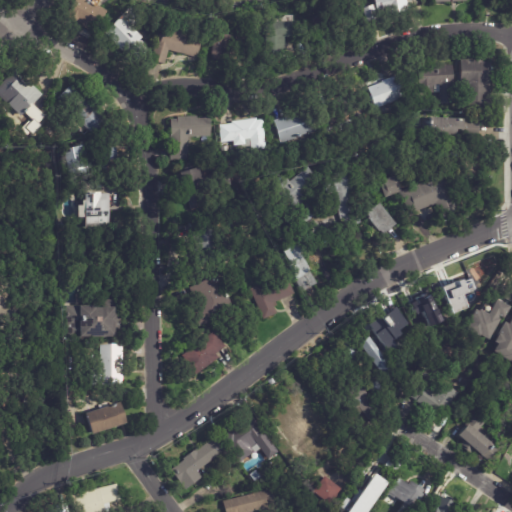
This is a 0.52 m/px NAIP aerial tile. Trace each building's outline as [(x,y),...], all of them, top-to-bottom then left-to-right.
[(96,0),(93,6),(104,12),(93,32),(64,16),(72,0),(96,0)] [(404,0),(408,11),(409,11),(379,21),(378,20),(367,24),(362,11),(373,7),(370,0),(404,0)] [(142,20),(143,20),(134,31),(142,37),(139,41),(149,49),(139,61),(104,33),(116,18),(118,20),(128,8),(142,20)] [(290,26),(290,39),(282,40),(283,57),(263,58),(261,26),(290,24),(290,26)] [(177,55),(166,52),(163,66),(148,62),(155,36),(158,37),(159,31),(171,34),(172,30),(183,32),(181,37),(199,42),(195,59),(177,55)] [(230,38),(213,36),(210,56),(227,59),(230,38)] [(488,82),(488,110),(462,110),(462,87),(457,87),(456,60),(479,60),(479,62),(484,62),(484,72),(488,72),(488,82)] [(438,96),(437,86),(433,86),(434,93),(416,94),(416,92),(414,93),(414,87),(416,87),(415,67),(421,67),(421,65),(441,63),(442,66),(450,65),(452,103),(438,104),(438,96)] [(43,92),(46,95),(37,105),(47,114),(38,123),(28,114),(25,117),(0,94),(0,88),(18,69),(43,92)] [(366,88),(380,82),(380,81),(395,75),(404,98),(374,109),(366,88)] [(85,92),(101,109),(99,111),(110,122),(96,136),(61,100),(75,86),(83,94),(85,92)] [(282,144),(274,120),(309,108),(317,132),(282,144)] [(170,159),(169,144),(168,144),(167,120),(174,120),(174,117),(193,116),(194,119),(208,118),(209,136),(188,137),(188,160),(170,161),(170,159)] [(218,125),(238,123),(238,121),(254,118),(255,120),(261,120),(264,142),(252,143),(253,147),(244,148),(243,145),(235,146),(234,140),(221,142),(218,125)] [(475,126),(475,140),(422,138),(423,118),(476,120),(475,126)] [(122,152),(123,162),(112,163),(113,172),(75,174),(73,148),(91,147),(92,168),(105,167),(104,148),(122,147),(122,152)] [(467,159),(480,160),(479,169),(474,169),(474,170),(471,170),(471,180),(459,179),(460,170),(437,168),(438,157),(467,159)] [(178,188),(172,175),(191,165),(198,179),(216,170),(218,175),(221,173),(226,185),(186,204),(178,188)] [(306,221),(299,226),(269,190),(282,179),(285,182),(302,168),(316,184),(297,199),(302,205),(305,203),(314,214),(306,221)] [(346,186),(359,223),(342,229),(330,193),(323,195),(317,179),(339,171),(345,186),(346,186)] [(439,216),(434,204),(407,215),(399,192),(380,200),(374,183),(393,176),(399,192),(441,175),(455,212),(439,218),(439,216)] [(112,194),(113,194),(115,227),(90,228),(89,218),(83,219),(83,207),(88,207),(88,202),(91,202),(90,196),(94,195),(94,194),(105,193),(105,195),(112,194)] [(390,226),(380,234),(377,230),(376,232),(365,218),(366,217),(363,213),(375,203),(392,224),(390,226)] [(201,236),(198,237),(191,219),(204,214),(211,232),(201,236)] [(313,285),(300,293),(292,279),(291,280),(282,265),(284,263),(278,252),(292,243),(300,257),(297,259),(305,271),(307,270),(315,284),(313,285)] [(190,298),(185,289),(210,277),(209,275),(216,271),(235,309),(197,327),(191,315),(197,312),(190,298)] [(292,294),(273,303),(275,306),(271,307),(274,314),(261,320),(248,290),(254,287),(253,284),(258,281),(260,285),(283,274),(292,294)] [(450,287),(464,281),(468,292),(455,298),(450,287)] [(511,289),(511,296),(508,303),(503,300),(504,298),(497,294),(502,284),(511,289)] [(0,291),(31,329),(13,344),(0,328),(0,291)] [(426,295),(437,319),(417,327),(405,299),(413,296),(414,299),(426,294),(426,295)] [(497,303),(505,308),(499,319),(497,318),(485,341),(476,336),(476,338),(462,330),(467,322),(465,321),(471,310),(475,312),(476,311),(484,315),(492,301),(497,303)] [(88,304),(99,304),(99,306),(115,306),(115,312),(116,312),(116,322),(114,322),(114,335),(75,335),(75,339),(64,339),(64,303),(81,303),(81,304),(88,304)] [(367,325),(385,352),(395,345),(391,340),(398,335),(395,330),(404,324),(393,308),(367,325)] [(511,348),(511,350),(511,360),(510,364),(499,358),(500,357),(491,352),(495,344),(492,342),(502,323),(506,325),(511,314),(511,348)] [(221,347),(212,354),(216,358),(189,379),(179,366),(184,361),(180,356),(210,332),(221,347)] [(366,337),(391,371),(382,378),(357,344),(366,337)] [(358,357),(347,366),(333,349),(344,340),(358,357)] [(126,347),(125,383),(104,383),(105,346),(126,347)] [(353,426),(335,398),(347,390),(345,387),(354,381),(375,412),(353,426)] [(431,413),(430,413),(428,416),(418,409),(419,406),(414,402),(415,401),(410,398),(420,384),(423,386),(424,385),(427,387),(426,390),(428,391),(431,385),(437,389),(440,384),(455,393),(446,407),(443,406),(436,417),(431,413)] [(315,426),(301,436),(305,441),(292,450),(278,429),(280,428),(275,421),(274,422),(269,415),(290,400),(290,396),(302,398),(301,403),(317,425),(315,426)] [(125,426),(94,436),(88,415),(123,404),(129,424),(125,426)] [(481,428),(474,435),(489,448),(479,459),(474,454),(472,456),(461,446),(463,444),(455,437),(465,426),(463,425),(473,413),(484,424),(481,428)] [(260,446),(258,448),(256,445),(248,450),(251,453),(236,464),(218,439),(229,431),(231,433),(240,427),(239,426),(249,418),(259,432),(258,432),(265,442),(260,446)] [(356,431),(368,422),(374,431),(363,439),(356,431)] [(198,469),(194,472),(199,478),(182,491),(168,472),(182,461),(180,460),(193,450),(195,451),(211,439),(221,451),(210,460),(213,464),(204,471),(201,467),(198,469)] [(252,472),(255,476),(250,480),(247,475),(252,472)] [(327,484),(335,491),(324,506),(307,494),(318,478),(327,484)] [(400,482),(406,486),(409,482),(422,491),(409,511),(384,495),(391,485),(390,484),(393,480),(394,481),(395,479),(400,482)] [(116,500),(106,502),(109,511),(72,511),(68,495),(113,483),(117,499),(116,500)] [(253,511),(222,511),(220,503),(268,490),(272,507),(253,511)] [(429,511),(449,511),(446,510),(452,499),(440,493),(429,511)] [(350,499),(367,511),(366,511),(338,511),(337,511),(347,497),(350,499)] [(54,505),(63,503),(65,511),(44,511),(53,510),(52,506),(54,505)]
